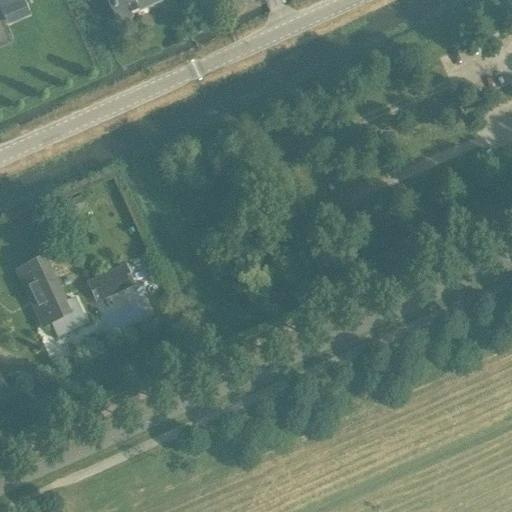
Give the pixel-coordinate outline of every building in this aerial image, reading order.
[(22,0),(0,9),(0,12),(4,23),(27,13),(22,0)] [(109,0),(119,22),(130,17),(129,15),(163,0),(109,0)] [(70,245),(62,249),(66,258),(74,255),(70,245)] [(66,302),(44,258),(16,272),(43,327),(51,323),(58,338),(87,324),(74,298),(66,302)] [(124,264),(87,282),(96,301),(133,283),(124,264)] [(0,374),(0,397),(10,392),(0,374)]
